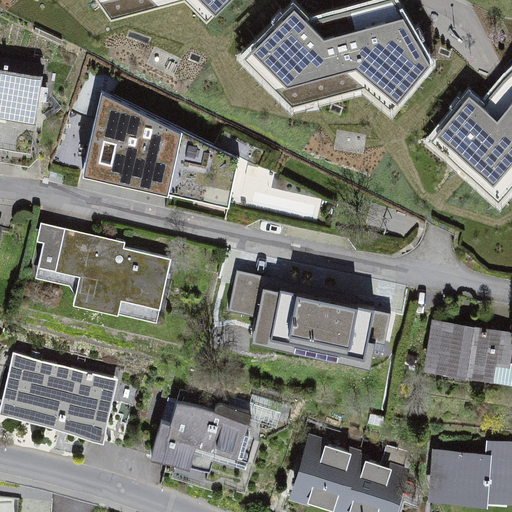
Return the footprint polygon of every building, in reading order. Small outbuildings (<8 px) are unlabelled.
[(139,0),(142,8),(176,0),(213,0),(216,3),(219,0),(139,0)] [(294,7),(263,37),(277,83),(311,84),(315,97),(389,78),(402,92),(429,57),(395,0),(309,18),(294,7)] [(39,66),(0,59),(0,116),(30,122),(39,66)] [(433,139),(498,197),(511,179),(511,71),(483,110),(469,98),(433,139)] [(240,159),(105,96),(83,179),(229,207),(240,159)] [(0,274),(9,230),(0,228),(0,274)] [(183,261),(48,234),(36,295),(171,321),(183,261)] [(381,302),(291,284),(279,345),(369,363),(381,302)] [(511,328),(438,314),(426,375),(511,391),(511,328)] [(125,381),(10,355),(0,398),(0,416),(111,441),(125,381)] [(220,417),(184,404),(176,427),(165,423),(152,459),(209,478),(215,461),(256,475),(275,422),(225,405),(220,417)] [(392,511),(406,469),(318,442),(300,501),(336,511),(392,511)] [(494,457),(436,455),(434,502),(511,504),(511,443),(494,443),(494,457)]
